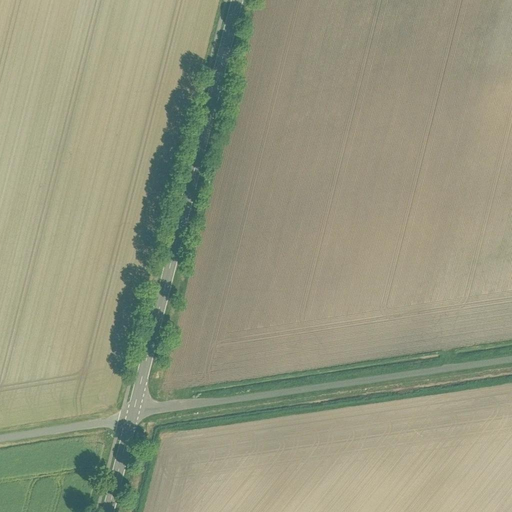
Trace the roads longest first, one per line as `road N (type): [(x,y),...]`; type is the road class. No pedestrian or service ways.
road 1 (tertiary): [(131,414),(234,0)]
road 2 (residential): [(511,354),(131,414)]
road 3 (residential): [(131,414),(0,436)]
